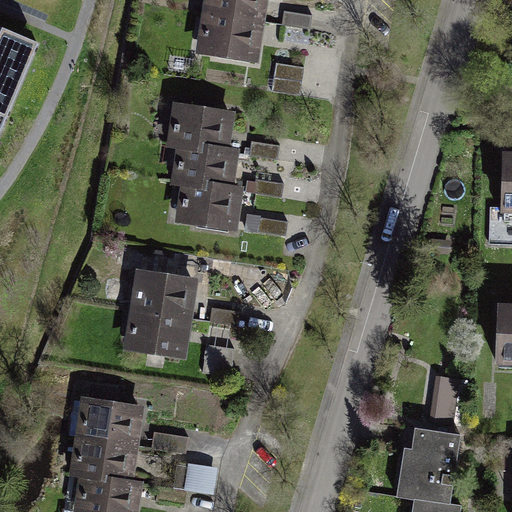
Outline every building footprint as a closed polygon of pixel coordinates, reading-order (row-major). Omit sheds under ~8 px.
[(260,0),(205,0),(197,50),(251,58),(260,0)] [(45,59),(0,38),(0,153),(2,154),(45,59)] [(273,91),(300,96),(305,67),(278,62),(273,91)] [(230,106),(173,99),(168,137),(178,138),(226,144),(230,106)] [(226,144),(178,138),(173,175),(184,177),(231,182),(235,145),(226,144)] [(280,144),(253,140),(250,154),(278,159),(280,144)] [(511,151),(501,151),(498,211),(511,211),(511,151)] [(231,182),(184,177),(179,221),(233,227),(239,183),(231,182)] [(284,182),(257,178),(254,193),(282,197),(284,182)] [(286,221),(259,217),(257,231),(284,235),(286,221)] [(194,275),(140,266),(128,345),(181,353),(194,275)] [(511,301),(501,300),(497,361),(511,362),(511,301)] [(462,420),(463,380),(440,379),(439,419),(462,420)] [(141,404),(84,396),(74,468),(131,476),(134,459),(138,424),(141,404)] [(452,430),(406,424),(397,495),(443,500),(447,465),(452,430)] [(215,492),(216,465),(187,463),(185,491),(215,492)] [(138,477),(74,468),(68,510),(82,511),(132,511),(134,499),(138,477)] [(454,511),(456,502),(410,498),(408,511),(454,511)]
